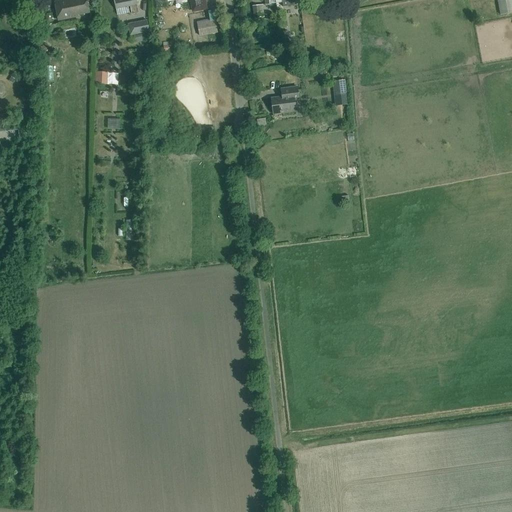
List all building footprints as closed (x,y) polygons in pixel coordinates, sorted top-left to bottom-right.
[(89,13),(86,0),(68,0),(55,3),(58,21),(78,17),(78,15),(89,13)] [(138,13),(135,0),(114,0),(116,9),(130,6),(132,15),(138,13)] [(190,0),(193,12),(207,9),(204,0),(190,0)] [(511,12),(511,3),(511,0),(496,0),(500,15),(511,12)] [(261,18),(260,6),(253,7),(254,19),(261,18)] [(217,20),(199,23),(201,35),(219,33),(217,20)] [(150,32),(147,21),(128,24),(131,35),(150,32)] [(289,43),(287,32),(279,33),(281,45),(289,43)] [(98,72),(98,85),(111,85),(111,72),(98,72)] [(346,94),(344,80),(332,82),(334,96),(346,94)] [(299,100),(297,87),(281,90),(282,97),(271,99),(273,114),(296,111),(294,101),(299,100)]
